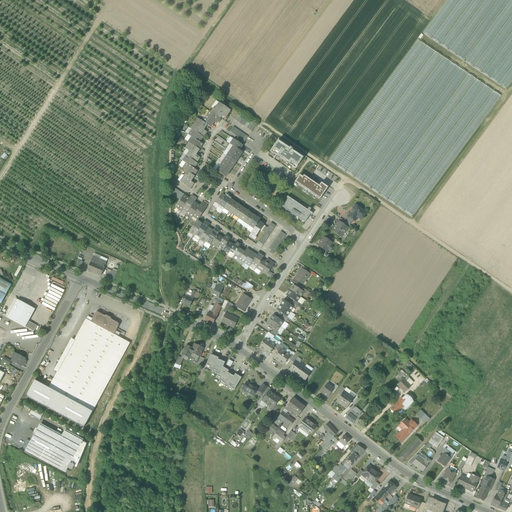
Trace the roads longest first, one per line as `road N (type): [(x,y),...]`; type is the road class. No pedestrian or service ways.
road 1 (track): [(511,291),(262,121)]
road 2 (secondary): [(485,511),(408,475),(237,347)]
road 3 (secondary): [(237,347),(79,278)]
road 4 (residential): [(79,278),(0,427)]
road 5 (residential): [(287,267),(203,215),(223,182)]
